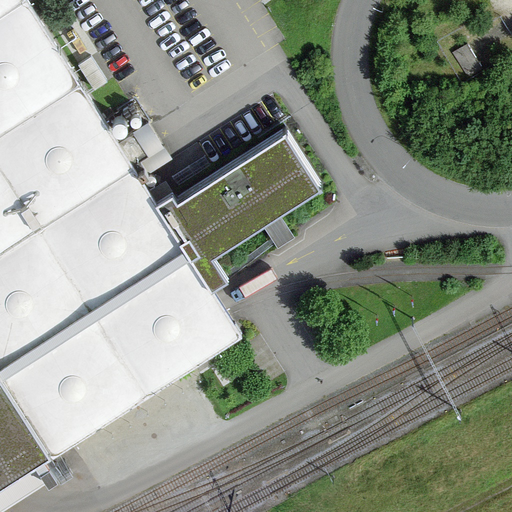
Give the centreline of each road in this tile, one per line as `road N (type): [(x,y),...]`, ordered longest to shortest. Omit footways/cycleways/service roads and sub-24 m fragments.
road 1 (unclassified): [(363,0),(347,66),(350,95),(372,143),(390,168),(443,202),(511,209)]
road 2 (unknown): [(258,51),(218,89),(173,89),(115,0)]
